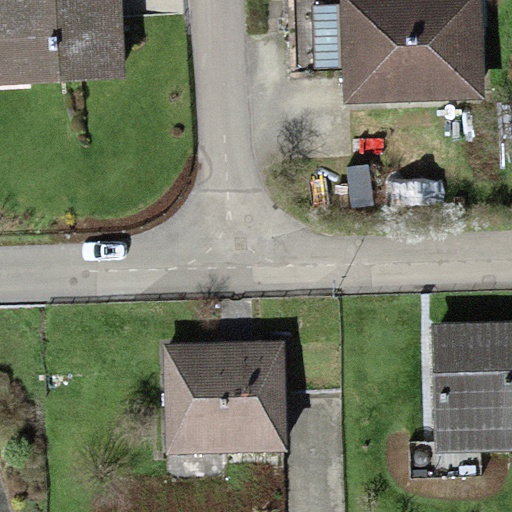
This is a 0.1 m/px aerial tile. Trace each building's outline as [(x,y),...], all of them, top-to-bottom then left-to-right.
[(107,0),(0,0),(0,92),(111,88),(107,0)] [(466,6),(346,8),(347,79),(347,111),(468,110),(466,6)] [(286,80),(347,79),(346,8),(285,8),(286,80)] [(511,339),(425,340),(426,460),(511,459),(511,339)] [(271,365),(168,364),(168,457),(271,457),(271,365)]
